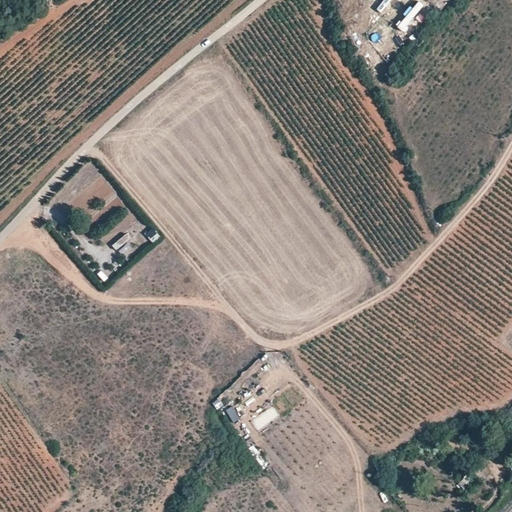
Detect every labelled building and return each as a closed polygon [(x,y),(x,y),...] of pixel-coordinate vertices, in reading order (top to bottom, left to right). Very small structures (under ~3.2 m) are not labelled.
[(366,8),(360,15),(367,20),(373,13),(366,8)] [(380,48),(401,22),(396,17),(374,43),(380,48)] [(151,237),(156,233),(152,227),(147,232),(151,237)] [(127,233),(113,245),(117,251),(131,239),(127,233)] [(128,255),(132,246),(125,243),(120,252),(128,255)] [(242,437),(248,434),(243,423),(236,427),(242,437)] [(421,450),(429,445),(424,440),(416,445),(421,450)]
